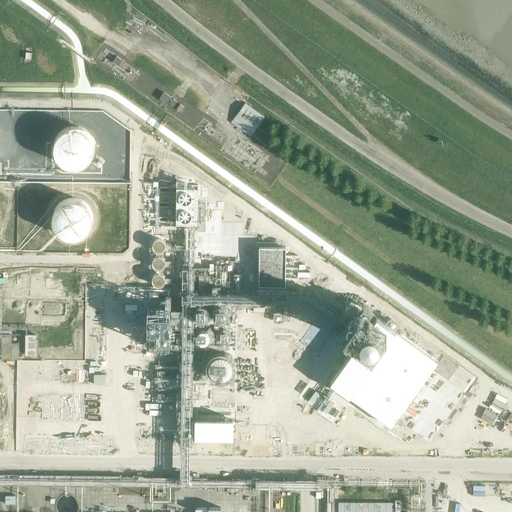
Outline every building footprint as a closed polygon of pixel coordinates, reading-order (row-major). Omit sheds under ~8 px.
[(115,30),(112,37),(132,48),(136,41),(115,30)] [(138,77),(142,72),(136,68),(132,73),(138,77)] [(234,121),(255,133),(268,112),(247,99),(234,121)] [(155,127),(158,122),(153,117),(149,121),(155,127)] [(93,147),(94,143),(93,139),(93,136),(91,132),(89,130),(86,127),(82,125),(78,123),(74,123),(71,123),(67,124),(63,125),(60,128),(57,130),(55,134),(53,138),(52,143),(53,146),(54,151),(56,154),(58,157),(61,160),(64,162),(68,164),(72,164),(76,164),(80,163),(84,161),(87,159),(90,156),(92,152),(93,147)] [(90,221),(90,217),(90,213),(89,209),(87,206),(85,203),(82,200),(79,199),(75,197),(71,197),(66,197),(63,198),(59,200),(56,202),(54,205),(52,209),(51,213),(50,217),(51,221),(52,225),(54,228),(56,231),(59,234),(62,235),(66,237),(70,237),(75,237),(79,235),(82,234),(85,231),(87,228),(89,225),(90,221)] [(284,247),(259,247),(258,285),(284,285),(284,247)] [(12,288),(14,273),(3,272),(1,287),(12,288)] [(17,288),(27,287),(27,275),(17,275),(17,288)] [(40,287),(45,280),(41,277),(36,284),(40,287)] [(49,277),(47,285),(53,287),(56,279),(49,277)] [(160,324),(174,324),(174,302),(160,302),(160,324)] [(3,318),(16,316),(16,319),(31,316),(28,305),(14,308),(13,303),(1,306),(3,318)] [(157,324),(157,303),(143,303),(143,324),(157,324)] [(377,318),(332,382),(397,429),(443,364),(377,318)] [(47,348),(61,330),(52,324),(39,341),(47,348)] [(39,331),(28,331),(29,354),(39,354),(39,331)] [(11,334),(2,334),(2,357),(18,357),(18,344),(11,343),(11,334)] [(69,357),(78,357),(77,345),(69,346),(69,357)] [(51,382),(41,382),(40,393),(51,394),(51,382)] [(8,492),(8,503),(19,503),(19,492),(8,492)] [(75,511),(78,509),(78,505),(78,502),(76,499),(73,497),(72,497),(69,496),(66,497),(65,497),(62,499),(61,502),(60,505),(61,509),(63,511),(75,511)] [(243,510),(243,502),(230,501),(230,500),(215,499),(214,511),(225,511),(225,510),(243,510)]
